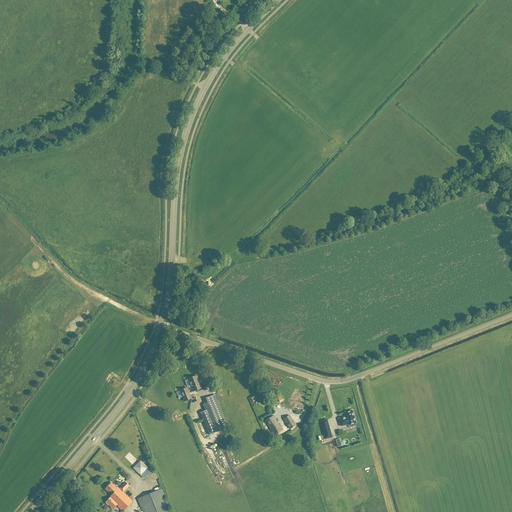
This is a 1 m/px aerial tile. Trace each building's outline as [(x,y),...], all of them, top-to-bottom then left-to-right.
[(191,387),(193,391),(193,392),(202,388),(197,376),(188,379),(191,387)] [(193,391),(191,387),(187,389),(187,388),(180,390),(184,401),(191,398),(189,393),(193,391)] [(203,420),(209,435),(228,427),(216,394),(205,398),(207,403),(203,405),(208,418),(203,420)] [(347,425),(348,426),(356,424),(352,411),(344,413),(346,417),(339,419),(341,427),(347,425)] [(289,415),(284,419),(287,423),(290,429),(296,426),(292,420),(289,415)] [(274,436),(282,430),(279,424),(278,424),(275,419),(273,416),(265,421),(274,436)] [(327,420),(320,422),(326,439),(332,437),(327,420)] [(147,468),(140,461),(133,468),(140,475),(147,468)] [(149,476),(153,480),(157,477),(153,472),(149,476)] [(111,483),(108,486),(129,506),(133,501),(123,492),(129,486),(125,482),(119,488),(117,487),(117,488),(111,483)] [(119,506),(118,507),(123,511),(129,506),(108,486),(105,489),(111,495),(109,498),(105,502),(106,503),(106,504),(108,506),(109,505),(113,509),(118,504),(119,506)] [(170,511),(161,489),(137,499),(142,511),(170,511)]
